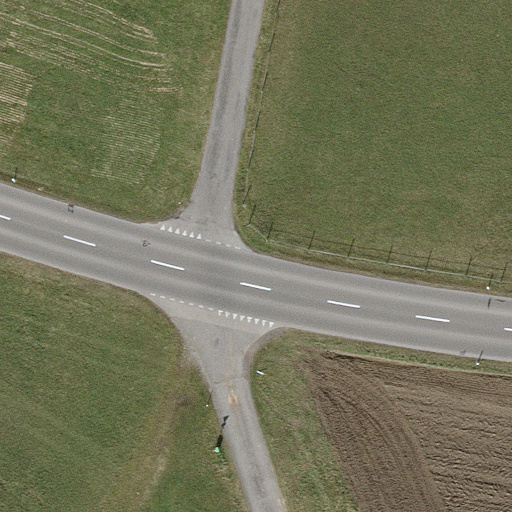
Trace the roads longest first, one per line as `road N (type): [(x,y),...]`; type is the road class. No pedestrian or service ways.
road 1 (tertiary): [(203,274),(397,313),(511,325)]
road 2 (residential): [(251,0),(203,274)]
road 3 (track): [(269,511),(207,321),(203,274)]
road 4 (tertiary): [(0,214),(203,274)]
road 5 (track): [(125,511),(207,321)]
